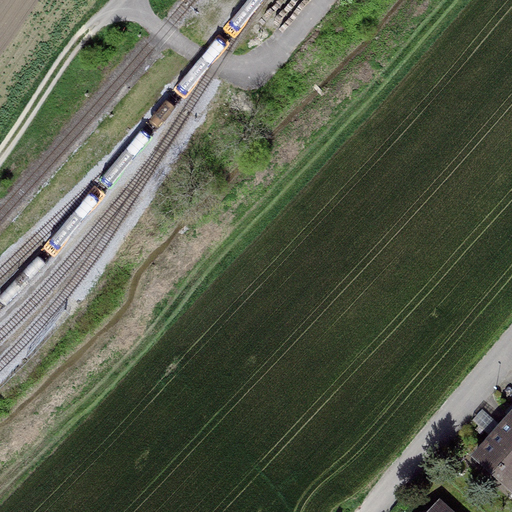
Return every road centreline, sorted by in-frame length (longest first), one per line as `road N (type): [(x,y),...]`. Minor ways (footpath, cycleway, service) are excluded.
road 1 (residential): [(511,326),(371,511)]
road 2 (track): [(0,154),(89,25),(133,5)]
